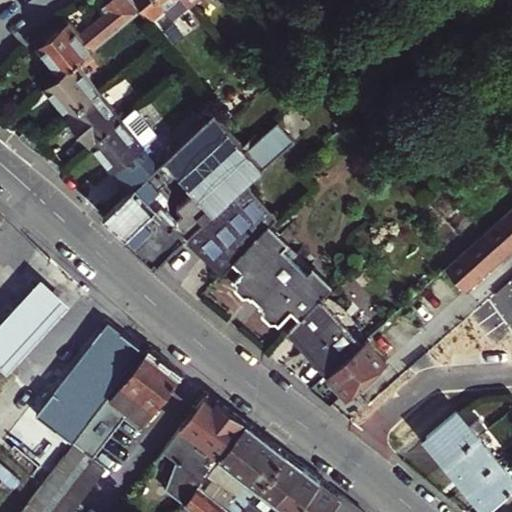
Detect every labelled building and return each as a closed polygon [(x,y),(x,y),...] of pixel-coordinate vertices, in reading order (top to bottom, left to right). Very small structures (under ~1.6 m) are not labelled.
[(65,70),(79,60),(141,9),(133,0),(108,0),(102,5),(107,10),(92,22),(94,25),(83,33),(71,18),(42,42),(65,70)] [(172,0),(140,0),(153,16),(172,0)] [(48,84),(70,111),(100,87),(79,60),(65,70),(48,84)] [(92,139),(123,115),(100,87),(70,111),(92,139)] [(136,105),(123,115),(92,139),(114,167),(119,163),(136,185),(165,156),(151,138),(158,132),(136,105)] [(187,237),(250,178),(297,137),(280,118),(251,145),(215,107),(165,156),(136,185),(106,214),(160,260),(187,237)] [(234,258),(272,220),(281,211),(250,178),(187,237),(222,269),(234,258)] [(464,294),(511,248),(511,202),(441,269),(464,294)] [(278,315),(280,318),(293,305),(303,314),(325,295),(322,293),(334,280),(314,261),(308,268),(284,245),(290,238),(272,220),(234,258),(243,267),(235,275),(238,277),(236,284),(243,292),(253,289),(263,299),(262,301),(265,305),(263,307),(273,317),(278,315)] [(306,253),(290,238),(284,245),(308,268),(314,261),(306,253)] [(42,275),(0,321),(0,355),(13,367),(72,301),(42,275)] [(332,289),(325,295),(364,340),(371,333),(332,289)] [(303,314),(290,326),(306,345),(329,371),(364,340),(325,295),(303,314)] [(99,335),(49,391),(69,408),(119,353),(99,335)] [(95,455),(126,414),(130,409),(145,421),(183,371),(149,346),(76,440),(92,453),(95,455)] [(207,390),(164,447),(174,455),(163,483),(183,500),(248,422),(207,390)] [(145,421),(130,409),(126,414),(141,426),(145,421)] [(449,458),(478,434),(489,424),(480,415),(469,424),(456,410),(428,434),(449,458)] [(468,482),(497,457),(478,434),(449,458),(468,482)] [(45,511),(92,453),(76,440),(19,511),(45,511)] [(266,511),(306,465),(286,451),(229,511),(266,511)] [(45,511),(73,511),(110,466),(95,455),(92,453),(45,511)] [(468,482),(488,506),(511,486),(511,474),(497,457),(468,482)] [(295,511),(323,478),(306,465),(266,511),(295,511)] [(366,511),(323,478),(295,511),(366,511)]
